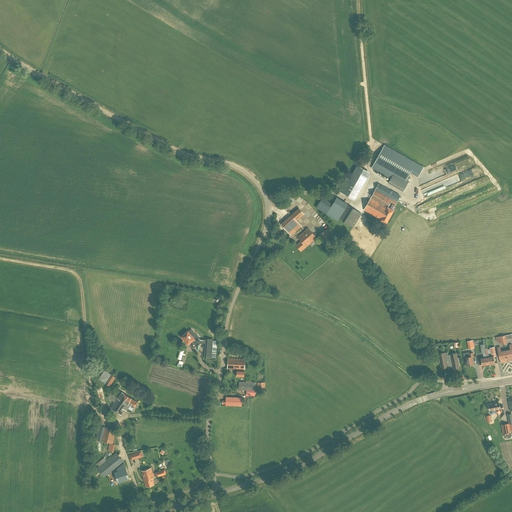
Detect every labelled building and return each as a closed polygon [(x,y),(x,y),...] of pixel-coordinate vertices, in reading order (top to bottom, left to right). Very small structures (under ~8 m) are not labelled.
[(418,177),(423,167),(416,163),(384,145),(371,168),(390,179),(388,183),(403,191),(409,181),(406,179),(410,172),(418,177)] [(355,200),(370,173),(357,165),(349,179),(345,177),(338,191),(355,200)] [(395,205),(401,196),(379,183),(363,210),(376,217),(376,218),(380,220),(386,224),(393,211),(388,207),(390,202),(395,205)] [(495,185),(496,189),(493,190),(494,193),(503,190),(501,184),(495,185)] [(483,193),(470,197),(472,201),(484,198),(483,193)] [(322,197),(316,208),(327,214),(337,221),(338,219),(353,227),(362,214),(336,198),(332,204),(322,197)] [(291,236),(302,226),(297,221),(304,214),(299,208),(280,224),(291,236)] [(301,252),(306,247),(316,238),(308,228),(298,237),(301,241),(295,245),(301,252)] [(329,231),(328,229),(317,235),(326,248),(337,241),(333,235),(334,235),(331,230),(329,231)] [(193,337),(188,331),(181,337),(188,344),(192,341),(195,344),(200,339),(196,334),(193,337)] [(506,340),(507,343),(505,335),(499,337),(500,341),(502,340),(504,341),(506,340)] [(502,340),(500,341),(499,337),(496,337),(497,342),(500,342),(500,345),(507,343),(506,340),(504,341),(502,340)] [(216,358),(216,352),(217,341),(213,341),(213,340),(205,339),(204,352),(204,358),(212,358),(216,358)] [(508,361),(505,351),(501,351),(500,347),(497,347),(498,352),(499,359),(500,359),(500,363),(508,361)] [(486,355),(488,364),(494,363),(493,357),(489,357),(489,354),(488,354),(487,348),(484,348),(485,352),(487,351),(487,354),(486,355)] [(469,352),(463,354),(464,358),(465,357),(467,366),(473,364),(472,359),(472,356),(473,356),(472,353),(469,354),(469,352)] [(439,359),(438,359),(439,363),(440,363),(441,368),(447,367),(445,361),(448,360),(449,366),(450,366),(448,357),(447,353),(444,353),(443,353),(438,354),(439,359)] [(451,356),(448,357),(450,366),(452,365),(453,369),(459,367),(458,362),(459,362),(458,358),(457,358),(456,353),(450,354),(451,356)] [(228,358),(227,369),(238,369),(243,370),(244,370),(245,359),(229,358),(228,358)] [(110,387),(116,378),(110,374),(105,383),(110,387)] [(239,381),(238,390),(247,390),(246,396),(255,396),(255,391),(255,382),(239,381)] [(110,393),(107,398),(114,402),(110,408),(121,415),(126,407),(128,408),(130,406),(134,408),(134,407),(136,408),(137,407),(138,407),(138,405),(138,404),(137,403),(138,402),(121,392),(118,397),(110,393)] [(226,396),(225,405),(238,406),(238,398),(238,397),(226,396)] [(499,403),(488,405),(489,411),(490,413),(491,414),(493,414),(494,412),(494,410),(503,409),(502,405),(499,406),(499,403)] [(503,434),(510,433),(508,423),(501,425),(503,434)] [(113,452),(115,444),(113,444),(116,430),(99,426),(95,439),(109,443),(108,451),(113,452)] [(130,453),(132,460),(145,456),(142,449),(130,453)] [(123,462),(116,453),(106,460),(104,457),(96,463),(99,467),(96,468),(104,477),(123,462)] [(117,483),(129,479),(125,466),(117,468),(118,471),(114,472),(115,477),(117,483)] [(146,487),(154,484),(152,478),(154,478),(151,468),(141,471),(146,487)] [(156,477),(158,477),(166,474),(164,469),(155,472),(156,477)]
